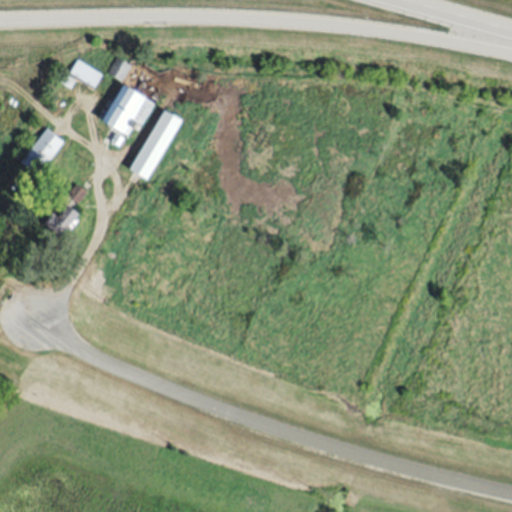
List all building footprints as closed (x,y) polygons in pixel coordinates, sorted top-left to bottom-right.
[(117,56),(130,65),(120,81),(107,72),(117,56)] [(78,58),(103,73),(94,89),(68,73),(78,58)] [(124,83),(154,103),(138,128),(130,122),(122,134),(101,120),(124,83)] [(181,119),(146,180),(128,169),(164,108),(181,119)] [(63,140),(36,175),(19,162),(46,127),(63,140)] [(76,183),(88,192),(79,204),(67,195),(76,183)] [(80,214),(70,229),(66,226),(60,235),(44,224),(60,200),(80,214)]
